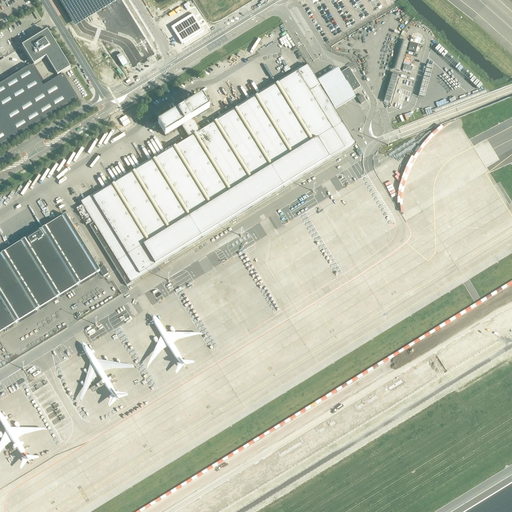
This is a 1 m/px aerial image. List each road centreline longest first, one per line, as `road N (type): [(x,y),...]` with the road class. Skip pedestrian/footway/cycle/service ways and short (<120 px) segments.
road 1 (unknown): [(284,11),(274,8),(155,79)]
road 2 (unclassified): [(69,4),(84,28),(124,43),(139,65),(134,78),(103,97)]
road 3 (unknown): [(284,11),(319,61),(324,48),(298,4)]
